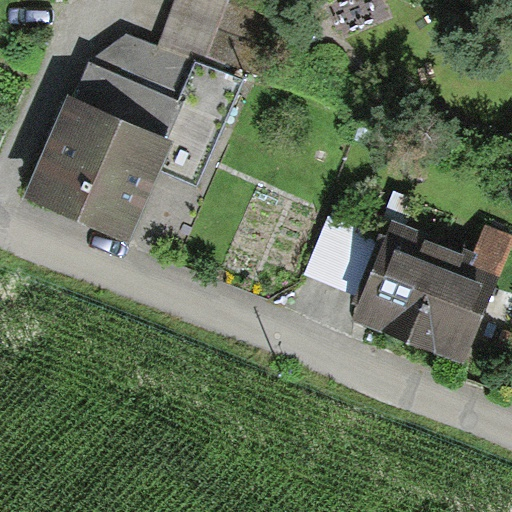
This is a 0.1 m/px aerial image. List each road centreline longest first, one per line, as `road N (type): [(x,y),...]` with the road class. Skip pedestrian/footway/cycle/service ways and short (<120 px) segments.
road 1 (residential): [(0,228),(511,430)]
road 2 (residential): [(121,0),(102,9),(65,56),(0,204)]
